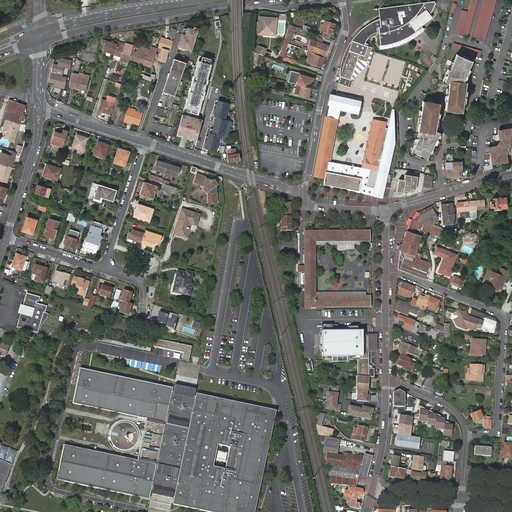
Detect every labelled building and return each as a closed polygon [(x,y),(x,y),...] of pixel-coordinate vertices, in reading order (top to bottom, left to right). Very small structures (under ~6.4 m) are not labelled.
[(464,26),(461,35),(467,37),(478,0),(471,0),(468,12),(464,26)] [(479,41),(491,0),(485,0),(474,39),(479,41)] [(497,2),(491,0),(479,41),(485,42),(497,2)] [(418,4),(379,8),(380,18),(381,27),(380,28),(381,32),(381,33),(382,45),(386,45),(395,43),(404,40),(403,38),(411,36),(418,31),(422,28),(424,26),(435,17),(432,13),(436,6),(437,3),(435,2),(418,4)] [(462,10),(459,24),(464,26),(468,12),(462,10)] [(272,30),(273,17),(259,16),(257,34),(265,35),(266,29),(272,30)] [(277,18),(273,17),(272,30),(266,29),(265,35),(275,36),(277,18)] [(355,36),(353,40),(363,44),(364,43),(367,38),(371,35),(374,32),(381,32),(380,28),(381,27),(380,18),(373,21),(362,29),(355,36)] [(335,25),(325,21),(323,26),(320,25),(319,30),(324,31),(322,36),(329,39),(331,34),(335,25)] [(290,24),(284,42),(287,44),(292,30),(295,31),(296,27),(294,26),(290,24)] [(464,26),(459,24),(456,34),(461,35),(464,26)] [(191,50),(199,29),(195,28),(183,28),(177,49),(183,51),(191,50)] [(310,39),(306,50),(310,52),(311,51),(325,56),(328,46),(320,43),(322,38),(318,36),(316,41),(310,39)] [(161,48),(158,60),(165,62),(168,52),(169,52),(173,41),(161,37),(158,47),(161,48)] [(102,50),(114,54),(117,44),(106,40),(102,50)] [(363,44),(353,40),(341,76),(342,76),(339,83),(351,87),(353,80),(351,79),(358,59),(368,62),(371,51),(372,47),(363,44)] [(127,63),(129,59),(131,51),(134,45),(124,42),(124,44),(117,44),(114,54),(121,56),(119,61),(127,63)] [(482,51),(454,43),(452,49),(480,57),(482,51)] [(131,51),(129,59),(138,62),(137,63),(140,64),(140,62),(142,63),(147,49),(147,48),(139,45),(138,46),(136,53),(131,51)] [(254,53),(265,56),(267,50),(256,47),(254,53)] [(147,49),(142,63),(151,66),(156,50),(154,50),(153,51),(147,49)] [(252,52),(252,73),(255,73),(256,74),(257,72),(259,73),(265,56),(254,53),(252,52)] [(85,53),(84,61),(94,62),(95,54),(85,53)] [(311,53),(310,56),(314,57),(311,64),(321,68),(325,58),(316,55),(316,54),(315,54),(314,54),(311,53)] [(449,85),(448,88),(447,94),(447,99),(445,108),(462,111),(463,103),(464,99),(464,96),(465,91),(466,83),(463,83),(463,81),(465,77),(466,75),(468,70),(472,62),(467,60),(462,58),(457,55),(449,73),(445,80),(445,81),(449,84),(449,85)] [(203,56),(202,61),(198,60),(185,109),(199,113),(211,64),(208,63),(209,58),(203,56)] [(403,75),(406,64),(384,57),(381,68),(403,75)] [(174,58),(170,69),(172,70),(174,62),(184,66),(185,62),(174,58)] [(170,69),(167,77),(169,77),(162,99),(160,99),(155,113),(166,118),(184,66),(174,62),(172,70),(170,69)] [(52,70),(51,69),(50,71),(49,81),(55,83),(58,83),(57,86),(63,88),(66,78),(61,76),(63,69),(57,67),(56,72),(52,71),(52,70)] [(293,81),(293,83),(295,84),(297,84),(311,88),(313,78),(300,75),(298,75),(299,73),(293,71),(290,80),(293,81)] [(72,73),(69,86),(80,89),(80,90),(85,92),(89,75),(82,73),(82,74),(79,73),(78,75),(72,73)] [(169,77),(167,77),(160,99),(162,99),(169,77)] [(311,88),(297,84),(295,95),(308,98),(311,88)] [(425,86),(417,95),(421,99),(429,89),(425,86)] [(284,96),(285,93),(277,90),(268,88),(267,92),(276,95),(284,96)] [(340,95),(333,94),(331,100),(339,102),(340,95)] [(85,100),(83,106),(87,108),(89,101),(90,101),(92,102),(93,98),(87,96),(86,100),(85,100)] [(114,104),(101,99),(97,112),(110,116),(113,106),(114,104)] [(21,116),(24,105),(12,101),(11,100),(8,112),(21,116)] [(421,132),(419,137),(418,139),(416,143),(413,150),(416,152),(421,154),(428,157),(435,142),(438,135),(439,133),(436,131),(436,130),(436,126),(436,125),(437,120),(438,117),(438,112),(440,103),(423,100),(422,110),(421,114),(421,117),(420,122),(418,130),(422,130),(421,132)] [(224,120),(228,105),(218,102),(217,106),(214,105),(212,112),(215,113),(212,121),(215,122),(213,130),(210,129),(207,137),(205,137),(202,144),(205,145),(204,149),(214,152),(219,136),(222,137),(226,121),(224,120)] [(333,103),(330,103),(329,104),(314,175),(324,178),(323,184),(358,191),(361,182),(371,185),(372,184),(377,160),(386,122),(372,119),(361,168),(330,162),(328,172),(326,171),(339,104),(333,103)] [(341,104),(339,104),(326,171),(328,172),(330,162),(341,104)] [(143,114),(127,109),(123,120),(139,126),(143,114)] [(21,116),(8,112),(6,120),(19,123),(21,117),(21,116)] [(202,119),(183,114),(178,134),(197,139),(202,119)] [(19,123),(6,120),(3,128),(7,129),(6,131),(5,138),(8,139),(8,140),(14,142),(19,123)] [(511,128),(498,131),(500,138),(499,142),(498,146),(492,147),(488,148),(493,165),(509,162),(506,152),(508,151),(508,149),(510,149),(511,150),(511,149),(511,128)] [(54,131),(50,143),(62,147),(68,131),(63,129),(61,134),(54,131)] [(76,134),(72,146),(83,150),(87,138),(76,134)] [(98,141),(93,154),(105,158),(109,145),(98,141)] [(386,141),(381,161),(375,185),(375,186),(385,188),(395,144),(386,141)] [(119,148),(114,163),(125,167),(126,162),(125,162),(128,153),(123,151),(123,149),(119,148)] [(235,149),(226,150),(227,155),(228,161),(239,160),(238,154),(236,154),(235,149)] [(13,156),(14,152),(8,150),(7,154),(2,153),(0,158),(0,175),(0,176),(0,181),(2,182),(5,183),(7,178),(8,177),(14,158),(13,156)] [(165,173),(168,164),(157,160),(155,169),(165,173)] [(377,160),(372,184),(375,185),(381,161),(377,160)] [(461,162),(445,163),(445,178),(462,178),(461,162)] [(46,164),(43,175),(57,180),(61,169),(46,164)] [(179,168),(168,164),(165,173),(176,177),(179,168)] [(161,183),(163,179),(149,174),(148,179),(161,183)] [(399,179),(396,192),(403,193),(404,191),(409,192),(410,189),(416,190),(418,177),(405,174),(404,180),(399,179)] [(213,180),(196,175),(193,183),(203,187),(207,192),(207,203),(217,203),(217,185),(213,180)] [(423,187),(432,188),(434,176),(425,175),(423,187)] [(144,183),(141,195),(152,198),(156,187),(144,183)] [(95,192),(94,196),(100,198),(101,197),(102,198),(105,198),(105,196),(114,198),(116,190),(98,184),(96,190),(95,190),(95,192)] [(177,188),(165,184),(163,190),(175,194),(177,188)] [(38,185),(35,193),(43,196),(46,188),(38,185)] [(52,190),(46,188),(43,196),(49,198),(52,190)] [(501,208),(507,208),(506,198),(500,199),(500,198),(498,198),(498,197),(498,196),(496,196),(495,197),(495,198),(494,198),(494,201),(491,202),(491,207),(495,207),(495,210),(501,209),(501,208)] [(476,201),(477,210),(486,209),(485,200),(476,201)] [(469,211),(469,201),(457,202),(458,211),(461,211),(469,211)] [(469,211),(477,210),(476,201),(469,201),(469,211)] [(282,231),(291,231),(291,203),(282,203),(282,231)] [(452,204),(442,205),(442,215),(448,215),(455,213),(452,204)] [(137,205),(134,216),(149,221),(153,209),(137,205)] [(439,217),(433,205),(419,213),(422,223),(434,227),(439,217)] [(191,223),(196,225),(199,215),(182,209),(176,226),(179,227),(176,235),(186,238),(191,223)] [(415,219),(412,218),(410,225),(421,229),(422,223),(419,213),(415,219)] [(448,215),(442,215),(443,226),(453,225),(455,213),(448,215)] [(27,217),(24,227),(30,229),(29,233),(34,235),(38,220),(27,217)] [(50,236),(54,237),(56,230),(57,231),(57,230),(57,229),(59,222),(49,219),(44,235),(50,237),(50,236)] [(103,224),(93,221),(87,241),(84,249),(96,252),(99,245),(95,244),(96,242),(100,243),(101,239),(99,238),(100,235),(103,224)] [(421,229),(431,232),(432,233),(434,227),(422,223),(421,229)] [(421,235),(423,230),(421,229),(410,225),(408,230),(421,235)] [(132,239),(142,242),(145,232),(140,231),(139,232),(131,229),(130,233),(128,232),(127,237),(126,240),(131,241),(132,239)] [(371,230),(304,230),(305,266),(305,272),(305,307),(371,307),(371,296),(316,295),(316,242),(371,242),(371,230)] [(145,232),(142,242),(153,246),(155,241),(156,242),(158,235),(145,231),(145,232)] [(398,268),(424,279),(430,263),(420,259),(419,263),(412,260),(414,257),(421,236),(408,231),(401,250),(398,268)] [(465,234),(465,242),(478,241),(477,233),(465,234)] [(68,236),(65,245),(74,248),(77,239),(68,236)] [(444,258),(438,272),(448,276),(456,255),(437,247),(434,254),(444,258)] [(26,257),(16,254),(12,267),(25,271),(28,262),(25,261),(26,257)] [(32,273),(34,274),(36,275),(34,281),(42,283),(47,269),(35,265),(32,273)] [(498,273),(487,269),(482,282),(501,290),(506,279),(507,280),(510,272),(500,268),(498,273)] [(65,279),(68,280),(70,275),(65,274),(65,273),(63,272),(63,273),(56,271),(53,281),(57,282),(57,284),(63,286),(64,282),(65,279)] [(178,272),(174,288),(189,293),(191,285),(189,285),(192,273),(187,272),(186,274),(178,272)] [(85,278),(74,275),(71,284),(81,287),(79,295),(86,297),(91,282),(85,280),(85,278)] [(447,288),(450,289),(451,284),(460,287),(463,280),(453,276),(452,278),(450,277),(448,281),(449,282),(447,288)] [(402,282),(398,293),(410,298),(414,287),(402,282)] [(100,285),(97,293),(108,297),(111,289),(100,285)] [(124,291),(121,301),(123,302),(129,303),(132,293),(124,291)] [(47,306),(36,303),(36,301),(39,301),(40,297),(26,293),(23,306),(20,306),(23,310),(22,313),(21,312),(17,326),(38,332),(43,312),(45,312),(47,306)] [(439,300),(425,295),(420,293),(417,300),(415,307),(420,309),(423,304),(435,309),(439,300)] [(89,302),(87,307),(92,309),(96,298),(91,296),(89,302)] [(399,305),(397,311),(407,315),(408,312),(410,306),(401,301),(399,305)] [(129,303),(123,302),(120,312),(128,315),(132,304),(129,303)] [(410,306),(408,312),(416,315),(418,309),(410,306)] [(460,309),(456,311),(456,312),(458,317),(453,320),(456,327),(466,330),(467,328),(475,331),(476,328),(480,330),(482,322),(478,320),(478,322),(473,320),(474,319),(468,317),(467,318),(465,315),(467,314),(465,311),(462,313),(460,309)] [(167,318),(168,315),(159,312),(155,325),(159,327),(160,324),(164,326),(167,327),(167,326),(173,328),(177,316),(172,314),(170,319),(167,318)] [(402,327),(416,333),(418,328),(416,328),(418,323),(399,315),(397,319),(398,321),(396,325),(402,327)] [(195,320),(193,326),(199,329),(201,322),(195,320)] [(444,332),(444,327),(436,324),(434,329),(444,333),(444,332)] [(413,333),(397,327),(398,340),(419,349),(419,335),(416,334),(413,333)] [(347,356),(361,356),(361,358),(369,358),(369,335),(363,335),(362,331),(323,331),(323,357),(333,356),(333,361),(348,361),(347,356)] [(154,347),(185,353),(183,360),(190,361),(193,347),(156,339),(154,347)] [(472,339),(470,355),(484,356),(485,340),(472,339)] [(0,342),(0,355),(5,357),(7,351),(9,351),(9,349),(8,348),(9,346),(0,342)] [(398,350),(407,354),(409,354),(419,358),(422,350),(419,349),(401,342),(398,350)] [(398,365),(404,367),(403,369),(407,371),(411,373),(414,364),(411,362),(412,360),(402,356),(398,365)] [(467,368),(466,380),(481,381),(482,376),(482,373),(484,373),(484,366),(469,365),(469,369),(467,368)] [(153,490),(152,497),(172,502),(174,495),(175,495),(173,505),(204,511),(249,511),(272,409),(197,393),(195,402),(194,401),(196,390),(175,385),(173,397),(172,396),(174,388),(81,368),(73,403),(114,412),(113,418),(112,418),(111,419),(110,420),(108,422),(107,423),(106,425),(106,426),(105,428),(104,429),(104,431),(103,433),(103,435),(103,438),(103,440),(104,442),(104,444),(105,446),(106,448),(105,453),(64,445),(57,479),(150,500),(152,490),(153,490)] [(442,373),(430,368),(421,389),(433,395),(442,373)] [(356,389),(357,389),(368,390),(369,378),(357,376),(356,387),(356,389)] [(393,406),(405,406),(405,392),(399,389),(393,392),(393,406)] [(338,393),(328,392),(326,409),(336,410),(338,393)] [(370,420),(373,409),(369,408),(368,409),(367,408),(367,407),(362,406),(362,407),(358,406),(357,407),(356,407),(349,405),(347,414),(370,420)] [(420,407),(418,421),(427,422),(426,424),(435,425),(435,428),(443,429),(442,435),(452,437),(454,423),(448,419),(444,419),(445,414),(420,407)] [(253,511),(276,410),(272,409),(249,511),(253,511)] [(471,415),(474,422),(483,418),(480,411),(471,415)] [(400,415),(397,435),(409,437),(412,416),(400,415)] [(358,425),(358,428),(356,435),(353,434),(352,439),(364,442),(367,427),(358,425)] [(318,427),(318,430),(320,431),(332,434),(333,430),(321,426),(321,427),(318,427)] [(340,440),(325,436),(324,453),(326,461),(325,464),(330,465),(329,471),(360,475),(366,477),(372,456),(365,454),(364,457),(343,451),(342,456),(336,455),(340,440)] [(416,439),(414,448),(424,449),(425,440),(416,439)] [(475,446),(474,455),(491,456),(491,447),(475,446)] [(437,460),(438,452),(431,451),(429,463),(437,464),(437,460)] [(443,451),(442,460),(446,461),(452,462),(453,452),(443,451)] [(414,456),(412,470),(411,472),(421,473),(421,472),(423,457),(414,456)] [(0,494),(13,465),(0,459),(0,494)] [(445,467),(446,461),(442,460),(437,460),(437,465),(441,466),(439,480),(450,482),(452,467),(445,467)] [(393,467),(391,467),(389,475),(391,475),(391,477),(403,478),(405,469),(404,469),(401,469),(397,468),(395,468),(393,467)] [(360,475),(329,471),(329,483),(356,487),(357,483),(360,475)] [(421,473),(411,472),(410,479),(424,481),(424,477),(425,472),(421,472),(421,473)] [(351,489),(349,496),(352,496),(352,497),(357,498),(358,495),(362,496),(363,490),(354,488),(354,489),(351,489)] [(352,498),(349,497),(348,500),(349,500),(351,501),(350,506),(350,507),(359,509),(360,503),(356,502),(357,499),(352,498)]
